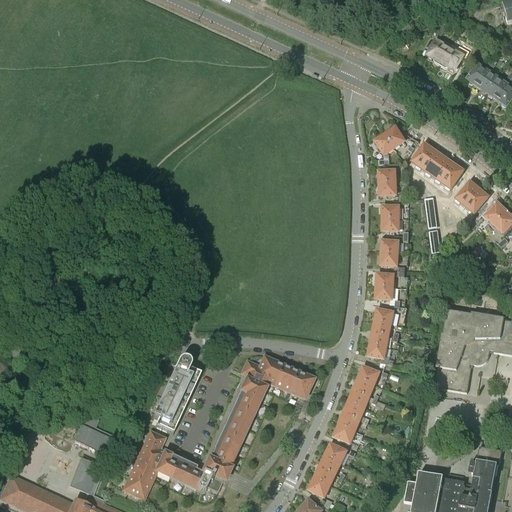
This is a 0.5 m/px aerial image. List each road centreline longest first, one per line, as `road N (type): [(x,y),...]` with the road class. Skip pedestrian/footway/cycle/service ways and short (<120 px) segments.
road 1 (residential): [(341,358),(206,343),(114,369),(71,372),(0,345)]
road 2 (track): [(0,247),(60,209),(100,201),(125,206),(160,240),(177,274),(181,346)]
road 3 (residential): [(341,358),(355,254),(352,83)]
road 4 (track): [(125,206),(160,163),(287,54)]
road 5 (tertiary): [(167,0),(352,83)]
road 6 (tertiary): [(352,83),(434,127),(511,186)]
road 7 (tertiary): [(511,155),(428,95),(358,60)]
road 8 (residential): [(269,511),(341,358)]
road 9 (tertiary): [(358,60),(225,0)]
